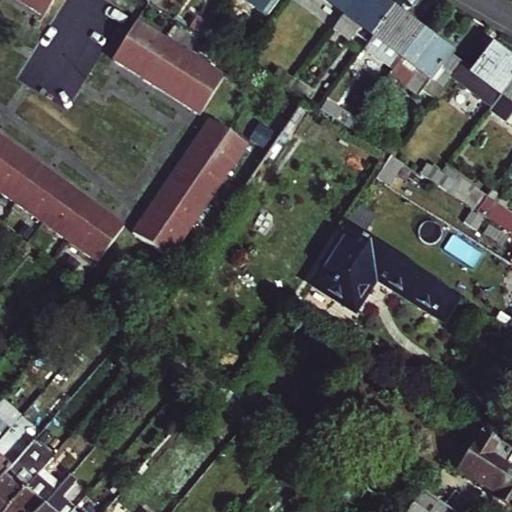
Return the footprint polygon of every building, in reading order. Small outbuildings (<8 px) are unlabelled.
[(20,0),(45,15),(54,0),(20,0)] [(247,0),(268,16),(280,0),(247,0)] [(329,0),(345,13),(354,0),(329,0)] [(374,35),(393,11),(378,0),(354,0),(345,13),(334,27),(350,40),(361,25),(374,35)] [(393,11),(374,35),(402,57),(421,32),(393,11)] [(197,19),(191,29),(205,38),(212,28),(197,19)] [(167,41),(138,22),(114,59),(143,78),(167,41)] [(225,36),(212,28),(205,38),(208,40),(218,47),(225,36)] [(421,32),(402,57),(418,69),(405,86),(418,96),(423,90),(432,78),(443,87),(462,63),(421,32)] [(172,96),(196,59),(167,41),(143,78),(172,96)] [(473,72),(502,93),(511,80),(511,61),(492,47),(473,72)] [(224,77),(196,59),(172,96),(200,114),(224,77)] [(278,70),(271,80),(286,89),(293,80),(278,70)] [(432,78),(423,90),(434,98),(443,87),(432,78)] [(293,80),(286,89),(300,97),(306,88),(293,80)] [(511,80),(502,93),(511,101),(511,80)] [(310,112),(301,105),(265,158),(246,186),(256,193),(274,166),(278,169),(298,137),(295,135),(310,112)] [(338,109),(332,119),(347,129),(354,119),(338,109)] [(366,127),(354,119),(347,129),(360,138),(366,127)] [(211,121),(192,149),(228,173),(247,146),(211,121)] [(0,136),(0,165),(14,147),(0,136)] [(0,165),(0,191),(15,202),(41,166),(14,147),(0,165)] [(228,173),(192,149),(173,177),(209,201),(228,173)] [(389,158),(374,180),(385,187),(400,165),(389,158)] [(15,202),(43,223),(69,187),(41,166),(15,202)] [(424,166),(418,176),(430,184),(438,174),(424,166)] [(452,183),(438,174),(430,184),(446,194),(452,183)] [(209,201),(173,177),(154,204),(190,229),(209,201)] [(69,187),(43,223),(70,242),(96,206),(69,187)] [(511,213),(486,197),(475,212),(511,234),(511,213)] [(190,229),(154,204),(134,233),(170,259),(190,229)] [(96,206),(70,242),(98,262),(124,226),(96,206)] [(457,301),(346,232),(311,287),(354,314),(374,282),(442,324),(457,301)] [(198,368),(188,380),(204,392),(207,389),(214,380),(198,368)] [(214,380),(207,389),(234,410),(242,400),(214,380)] [(511,511),(511,454),(479,433),(455,470),(494,496),(490,502),(505,511),(511,511)] [(339,471),(298,441),(292,448),(330,481),(339,471)] [(0,480),(0,511),(5,511),(37,476),(53,457),(47,451),(27,473),(22,469),(9,483),(3,477),(0,480)] [(0,480),(3,477),(9,470),(0,462),(3,459),(0,455),(0,480)] [(37,476),(5,511),(38,511),(43,507),(36,501),(49,486),(37,476)] [(71,476),(43,507),(38,511),(72,511),(75,509),(64,499),(78,483),(71,476)] [(451,511),(421,490),(405,511),(451,511)]
